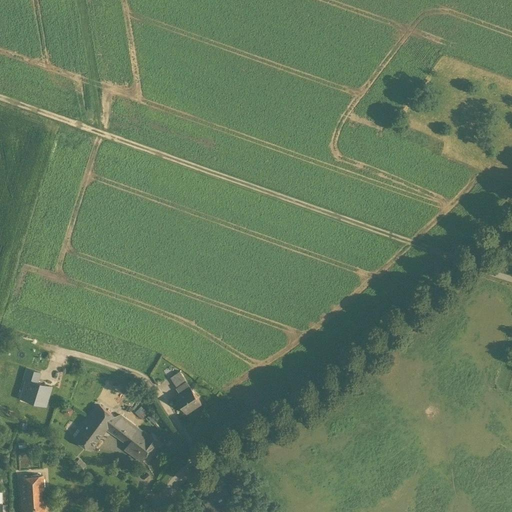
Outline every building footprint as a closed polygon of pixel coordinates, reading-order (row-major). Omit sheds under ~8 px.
[(26,377),(38,381),(41,371),(26,367),(23,377),(25,378),(26,377)] [(177,386),(187,381),(180,370),(171,377),(177,386)] [(20,397),(46,405),(52,386),(38,381),(26,377),(25,378),(20,397)] [(177,386),(176,387),(181,394),(176,397),(186,411),(201,401),(192,387),(187,381),(177,386)] [(115,416),(100,406),(76,439),(91,451),(107,429),(115,416)] [(120,414),(115,416),(107,429),(129,444),(141,429),(120,414)] [(150,437),(141,429),(129,444),(125,450),(142,463),(159,441),(152,434),(150,437)] [(43,475),(20,477),(21,491),(44,490),(43,475)] [(225,483),(201,499),(207,507),(222,497),(223,498),(231,494),(225,483)] [(45,511),(44,490),(21,491),(22,511),(45,511)]
